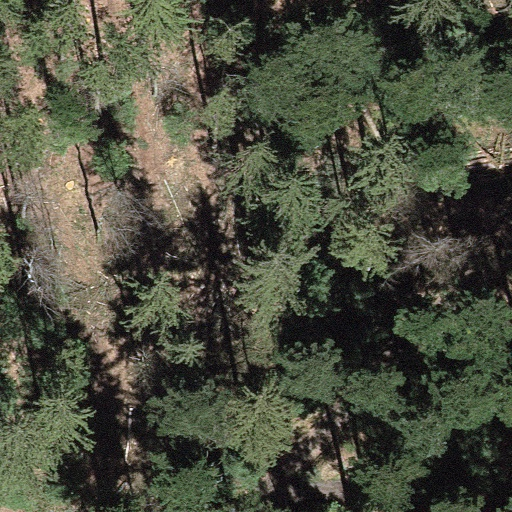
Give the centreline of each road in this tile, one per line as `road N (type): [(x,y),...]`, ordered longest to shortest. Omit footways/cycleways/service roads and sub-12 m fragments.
road 1 (track): [(277,511),(404,358),(511,258)]
road 2 (track): [(511,500),(392,488),(291,511)]
